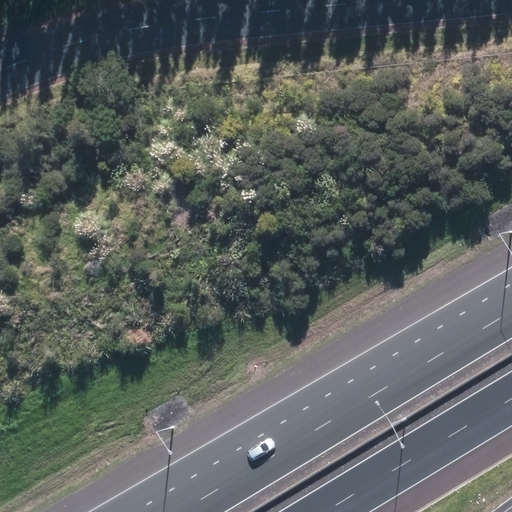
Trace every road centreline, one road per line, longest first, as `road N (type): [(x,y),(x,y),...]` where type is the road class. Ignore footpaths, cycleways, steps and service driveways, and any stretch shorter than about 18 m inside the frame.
road 1 (motorway): [(171,511),(511,301)]
road 2 (residential): [(342,0),(136,30),(0,78)]
road 3 (motorway): [(511,402),(330,511)]
